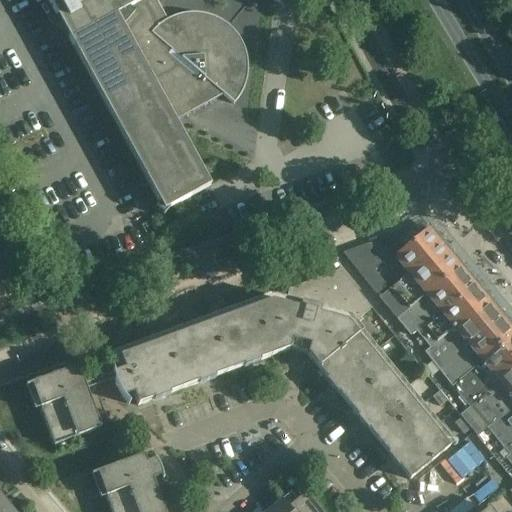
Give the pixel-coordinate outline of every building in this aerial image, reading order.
[(173,19),(167,22),(154,0),(46,0),(63,30),(163,213),(192,197),(209,187),(174,123),(189,116),(223,97),(233,106),(236,102),(238,100),(239,98),(241,94),(243,90),(244,88),(244,85),(246,81),(246,76),(247,72),(247,67),(247,65),(246,62),(245,58),(244,53),(243,51),(243,49),(241,45),(238,41),(236,37),(234,35),(231,32),(229,30),(226,27),(222,24),(220,23),(218,22),(214,20),(210,18),(207,18),(203,16),(200,16),(196,16),(194,16),(189,16),(187,16),(182,17),(180,17),(177,18),(173,19)] [(396,320),(425,296),(459,268),(458,268),(457,267),(456,268),(444,258),(443,259),(434,249),(436,248),(424,234),(394,260),(407,275),(389,290),(373,271),(391,256),(379,241),(342,255),(366,285),(379,300),(396,320)] [(429,350),(454,330),(487,302),(459,268),(425,296),(396,320),(410,337),(415,333),(429,350)] [(125,402),(128,406),(128,405),(124,400),(133,396),(137,407),(289,351),(306,356),(409,481),(449,448),(350,327),(371,310),(340,272),(289,290),(285,307),(270,303),(119,359),(124,372),(113,376),(113,372),(112,372),(112,374),(113,379),(115,383),(116,388),(118,392),(121,396),(123,400),(125,402)] [(451,388),(481,363),(511,337),(511,331),(487,302),(454,330),(429,350),(424,354),(451,388)] [(468,409),(499,384),(511,372),(511,337),(481,363),(451,388),(468,409)] [(53,447),(100,430),(77,368),(25,388),(25,389),(31,387),(53,447)] [(459,417),(460,419),(470,431),(477,438),(486,430),(511,408),(511,372),(499,384),(468,409),(459,417)] [(446,403),(438,393),(432,399),(440,407),(446,403)] [(505,453),(511,447),(511,408),(486,430),(486,431),(487,430),(505,453)] [(463,436),(470,431),(460,419),(453,425),(463,436)] [(155,461),(152,457),(154,461),(146,464),(143,457),(91,476),(91,478),(97,476),(110,511),(163,511),(152,481),(161,478),(162,481),(163,480),(162,478),(160,473),(158,468),(157,466),(155,461)] [(281,502),(288,511),(320,511),(309,497),(299,505),(290,494),(281,502)] [(10,511),(0,500),(0,511),(10,511)] [(268,511),(288,511),(281,502),(268,511)]
